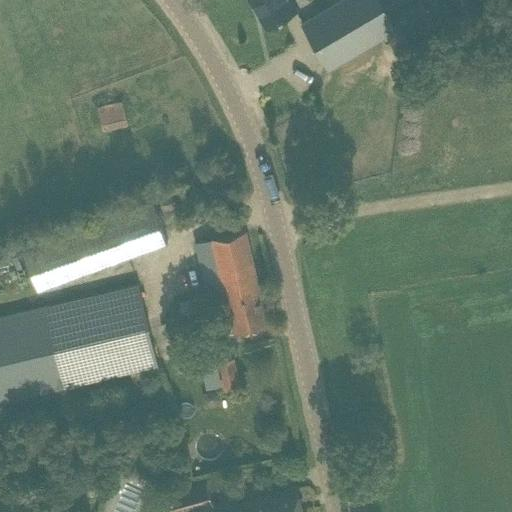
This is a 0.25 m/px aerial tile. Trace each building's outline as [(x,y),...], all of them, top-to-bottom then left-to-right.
[(296,8),(291,0),(251,0),(266,25),(296,8)] [(396,28),(386,10),(379,0),(340,0),(302,23),(329,67),(396,28)] [(123,100),(103,104),(97,105),(102,128),(108,127),(127,123),(123,100)] [(169,187),(156,191),(160,203),(173,199),(169,187)] [(245,229),(226,234),(212,237),(212,239),(196,243),(218,335),(268,323),(245,229)] [(0,401),(157,364),(137,282),(0,314),(0,401)] [(234,356),(214,360),(220,388),(240,384),(234,356)] [(198,511),(215,508),(209,484),(169,495),(173,511),(198,511)] [(302,511),(295,486),(276,492),(226,506),(227,511),(302,511)]
